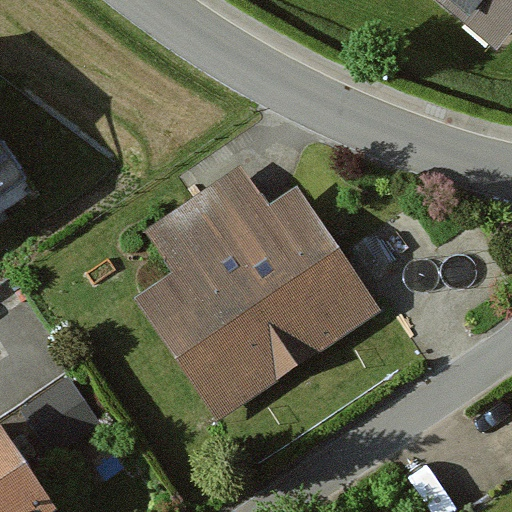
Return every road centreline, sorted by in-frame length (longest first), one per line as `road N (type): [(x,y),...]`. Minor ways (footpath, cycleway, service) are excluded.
road 1 (residential): [(148,0),(325,106),(511,171)]
road 2 (residential): [(267,511),(511,344)]
